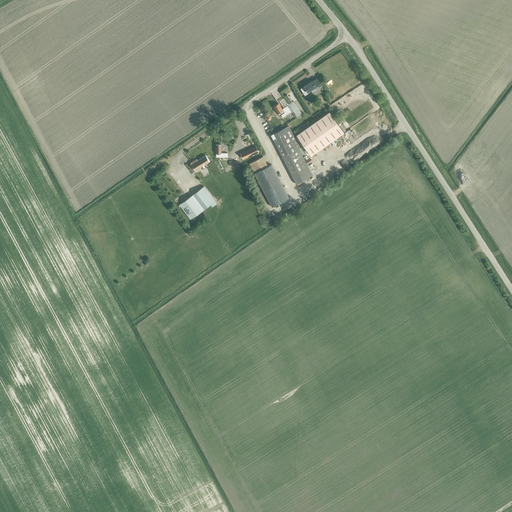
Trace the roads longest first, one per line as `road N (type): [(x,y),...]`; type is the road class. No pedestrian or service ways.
road 1 (unclassified): [(511,292),(349,33)]
road 2 (unclassified): [(349,33),(165,158)]
